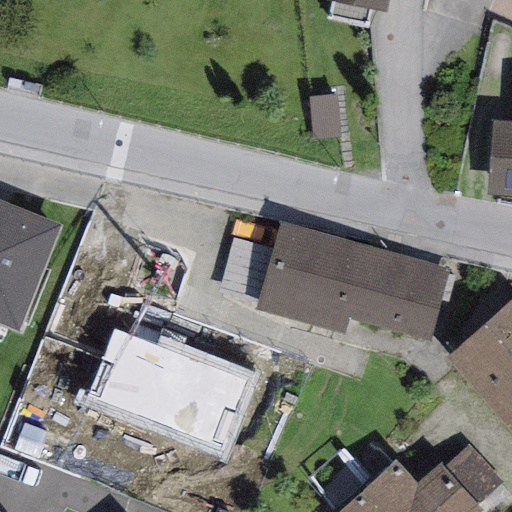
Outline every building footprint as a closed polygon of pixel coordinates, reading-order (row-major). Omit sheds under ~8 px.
[(316,0),(316,4),(388,18),(391,0),(316,0)] [(511,126),(491,125),(486,198),(511,199),(511,126)] [(60,231),(0,207),(0,330),(18,337),(60,231)] [(448,271),(279,227),(254,315),(343,339),(349,323),(429,345),(448,271)] [(511,307),(444,365),(511,443),(511,307)] [(154,343),(113,330),(80,408),(224,460),(255,372),(159,336),(154,343)] [(394,466),(343,511),(478,511),(440,470),(417,491),(394,466)]
